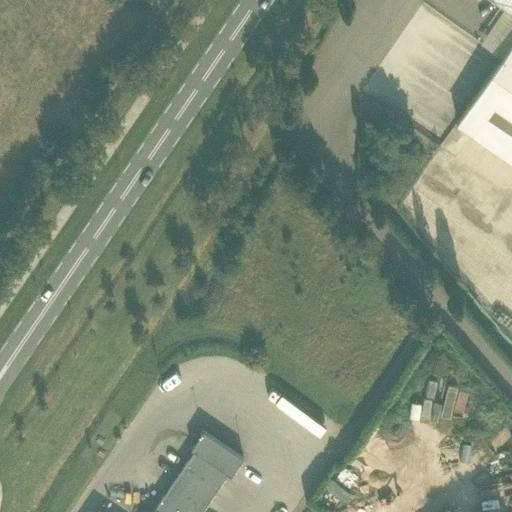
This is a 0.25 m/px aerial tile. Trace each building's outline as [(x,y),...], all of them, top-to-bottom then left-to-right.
[(0,145),(128,19),(108,0),(2,0),(0,2),(0,145)] [(511,0),(495,0),(511,11),(511,0)] [(511,41),(457,121),(511,159),(511,41)] [(396,205),(419,221),(448,181),(443,177),(456,159),(439,147),(396,205)] [(445,256),(477,276),(511,222),(479,202),(445,256)] [(200,511),(208,500),(228,472),(231,474),(237,466),(243,456),(204,429),(197,438),(191,447),(195,449),(151,511),(200,511)]
